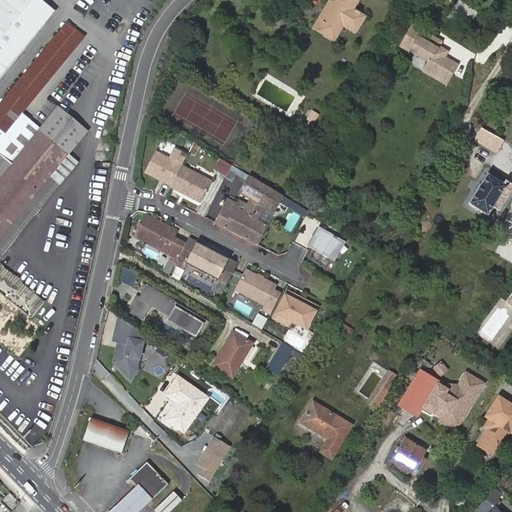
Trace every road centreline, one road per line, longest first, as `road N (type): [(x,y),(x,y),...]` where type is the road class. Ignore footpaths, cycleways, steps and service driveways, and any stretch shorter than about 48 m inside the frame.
road 1 (residential): [(112,219),(66,416),(50,458),(29,479)]
road 2 (residential): [(116,200),(148,53),(185,0)]
road 3 (residential): [(116,200),(156,207),(285,273)]
